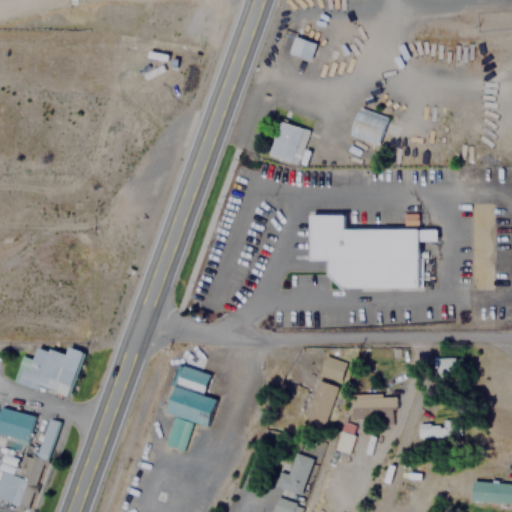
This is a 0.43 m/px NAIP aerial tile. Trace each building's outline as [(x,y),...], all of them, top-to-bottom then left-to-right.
[(314,44),(293,35),(287,52),(308,60),(314,44)] [(377,143),(386,115),(357,105),(348,134),(377,143)] [(307,128),(278,119),(267,154),(296,163),(307,128)] [(308,214),(308,260),(326,260),(326,287),(418,286),(418,228),(343,228),(343,213),(308,214)] [(68,396),(80,350),(66,346),(64,353),(36,346),(32,357),(20,354),(12,381),(68,396)] [(338,380),(345,363),(325,355),(318,372),(338,380)] [(457,372),(457,357),(437,358),(438,373),(457,372)] [(213,398),(202,395),(208,372),(177,364),(164,412),(171,414),(163,444),(180,449),(188,421),(206,426),(213,398)] [(302,422),(323,428),(334,384),(313,379),(302,422)] [(350,418),(394,418),(394,394),(350,394),(350,418)] [(0,435),(26,442),(32,414),(0,406),(0,435)] [(56,420),(45,417),(36,456),(47,458),(56,420)] [(458,436),(458,421),(416,421),(416,436),(458,436)] [(357,425),(344,422),(337,449),(350,452),(357,425)] [(299,494),(311,457),(292,451),(280,487),(299,494)] [(0,498),(17,505),(27,480),(1,470),(0,472),(0,498)] [(511,501),(511,482),(470,481),(470,501),(511,501)] [(298,511),(300,504),(275,497),(272,511),(298,511)]
